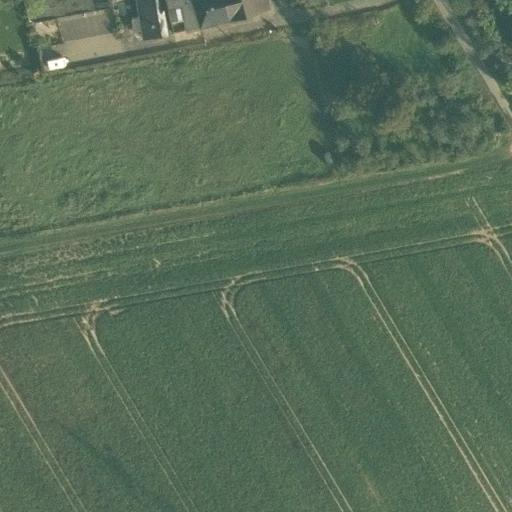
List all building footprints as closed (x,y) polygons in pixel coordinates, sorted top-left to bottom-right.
[(40,0),(43,14),(116,2),(116,0),(40,0)] [(173,31),(171,20),(167,0),(136,0),(143,37),(173,31)] [(167,0),(171,20),(183,17),(185,28),(228,17),(224,0),(167,0)] [(224,0),(228,17),(268,6),(266,0),(224,0)] [(173,31),(185,28),(183,17),(171,20),(173,31)] [(483,42),(497,65),(509,58),(495,35),(483,42)]
